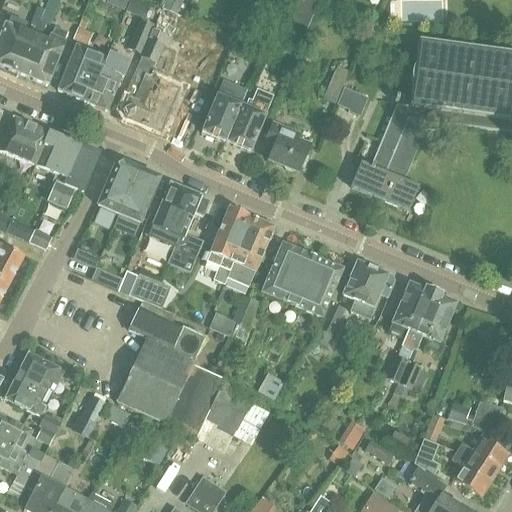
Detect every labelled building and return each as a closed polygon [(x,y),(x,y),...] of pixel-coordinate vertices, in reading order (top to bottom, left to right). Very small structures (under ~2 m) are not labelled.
[(44,11),(41,18),(52,21),(60,0),(48,0),(44,11)] [(166,0),(162,10),(176,16),(183,0),(166,0)] [(285,0),(265,0),(262,7),(277,16),(285,0)] [(284,37),(301,44),(315,12),(319,4),(310,0),(301,0),(299,5),(298,5),(284,37)] [(33,27),(37,29),(39,23),(41,18),(44,11),(38,8),(30,26),(33,27)] [(7,25),(5,24),(0,35),(0,68),(17,76),(35,32),(31,30),(29,34),(24,32),(27,25),(10,17),(7,25)] [(127,50),(141,56),(147,42),(155,26),(154,25),(141,19),(138,22),(127,50)] [(17,76),(46,88),(63,48),(64,49),(66,42),(64,41),(67,34),(54,29),(51,36),(50,35),(47,42),(40,39),(46,26),(39,23),(37,29),(35,32),(17,76)] [(77,30),(83,32),(86,25),(80,23),(77,30)] [(73,41),(87,47),(92,36),(83,32),(77,30),(73,41)] [(147,42),(141,56),(122,99),(126,101),(122,111),(126,121),(159,136),(178,91),(150,79),(164,49),(147,42)] [(350,189),(407,213),(417,189),(403,183),(428,122),(511,133),(511,57),(418,42),(415,66),(413,68),(411,72),(410,80),(412,84),(410,99),(397,98),(397,99),(394,99),(393,103),(395,103),(395,105),(369,169),(360,165),(350,189)] [(76,46),(72,55),(73,55),(57,92),(87,105),(103,68),(102,68),(107,58),(85,49),(76,46)] [(87,105),(106,113),(121,78),(123,79),(129,63),(108,54),(107,58),(102,68),(103,68),(87,105)] [(323,100),(334,105),(349,72),(337,67),(323,100)] [(347,113),(359,118),(367,99),(344,89),(336,105),(348,111),(347,113)] [(225,144),(249,154),(264,118),(271,98),(257,92),(252,103),(249,101),(245,110),(240,108),(225,144)] [(201,134),(225,144),(240,108),(235,106),(239,98),(232,96),(229,103),(216,98),(201,134)] [(0,152),(34,167),(49,134),(12,119),(0,149),(0,152)] [(294,173),(297,174),(308,147),(295,142),(298,136),(271,125),(261,151),(271,155),(268,162),(283,168),(284,171),(291,174),(294,173)] [(52,183),(54,185),(55,183),(63,186),(80,147),(49,134),(34,167),(54,175),(52,183)] [(46,203),(65,211),(74,191),(82,195),(99,155),(80,147),(63,186),(55,183),(54,185),(46,203)] [(118,216),(137,172),(122,165),(114,169),(97,208),(118,216)] [(158,181),(137,172),(118,216),(139,225),(158,181)] [(203,218),(204,213),(208,203),(200,199),(200,198),(168,185),(151,226),(152,226),(147,238),(174,249),(166,265),(189,275),(202,244),(184,236),(193,214),(203,218)] [(209,255),(205,264),(217,269),(212,282),(223,287),(226,281),(225,280),(232,264),(250,220),(227,210),(209,255)] [(0,233),(5,235),(5,234),(10,222),(11,220),(0,215),(0,233)] [(273,229),(269,228),(250,220),(232,264),(254,274),(273,229)] [(33,231),(10,222),(5,234),(28,243),(33,231)] [(29,244),(45,251),(51,239),(35,232),(29,244)] [(0,280),(8,285),(23,257),(0,245),(0,280)] [(260,294),(320,320),(341,271),(281,245),(260,294)] [(99,261),(88,256),(84,266),(95,270),(99,261)] [(349,314),(368,322),(373,310),(372,310),(378,298),(386,301),(394,284),(391,277),(387,276),(356,263),(342,297),(354,302),(349,314)] [(110,276),(105,288),(117,293),(122,281),(110,276)] [(140,304),(161,311),(169,291),(139,279),(137,283),(130,299),(140,304)] [(0,300),(8,285),(0,280),(0,300)] [(233,281),(231,292),(248,295),(250,285),(233,281)] [(408,364),(410,365),(415,353),(413,352),(408,350),(432,294),(424,290),(423,292),(408,285),(391,325),(390,324),(387,332),(400,338),(403,330),(406,332),(401,347),(396,358),(393,357),(384,380),(398,386),(408,364)] [(408,350),(413,352),(415,353),(421,338),(427,341),(423,351),(439,357),(443,347),(438,345),(455,305),(439,299),(440,297),(432,294),(408,350)] [(231,322),(247,329),(259,304),(243,297),(231,322)] [(171,352),(194,362),(204,340),(171,324),(174,317),(161,311),(140,304),(139,308),(127,332),(144,340),(171,352)] [(313,344),(326,349),(331,338),(332,338),(344,312),(330,305),(318,332),(313,344)] [(234,436),(253,445),(268,414),(250,405),(253,399),(221,383),(221,382),(143,346),(116,404),(195,440),(202,424),(232,440),(234,436)] [(15,377),(52,396),(64,373),(27,354),(15,377)] [(421,369),(410,365),(408,364),(398,386),(411,392),(421,369)] [(67,377),(78,384),(83,374),(72,368),(67,377)] [(284,385),(267,376),(264,383),(281,392),(284,385)] [(3,401),(40,419),(52,396),(15,377),(3,401)] [(511,382),(507,381),(501,404),(511,405),(511,382)] [(75,430),(88,436),(104,403),(92,397),(75,430)] [(500,410),(478,403),(470,429),(491,436),(500,410)] [(124,427),(129,416),(120,411),(107,405),(100,418),(123,429),(124,427)] [(469,411),(452,405),(447,421),(464,427),(469,411)] [(129,416),(124,427),(134,432),(139,421),(129,416)] [(0,443),(21,454),(31,433),(0,417),(0,443)] [(38,428),(40,429),(41,428),(55,435),(60,424),(44,417),(38,428)] [(337,443),(351,452),(364,431),(350,422),(337,443)] [(41,428),(40,429),(35,441),(49,448),(55,435),(41,428)] [(462,445),(456,454),(493,478),(507,456),(481,440),(473,452),(462,445)] [(433,446),(422,441),(413,464),(432,477),(437,468),(427,462),(433,446)] [(363,452),(385,466),(391,457),(369,442),(363,452)] [(13,483),(25,489),(38,463),(27,457),(21,454),(0,443),(0,469),(16,477),(13,483)] [(339,447),(328,461),(338,468),(349,455),(339,447)] [(454,483),(480,499),(493,478),(456,454),(451,461),(463,469),(454,483)] [(350,460),(343,471),(353,478),(361,467),(350,460)] [(406,484),(426,498),(416,511),(468,511),(442,494),(445,489),(440,486),(441,485),(405,463),(396,477),(406,484)] [(57,464),(47,483),(40,480),(23,511),(52,511),(63,491),(73,471),(57,464)] [(52,511),(81,511),(86,503),(63,491),(52,511)] [(186,505),(195,511),(212,511),(216,507),(194,493),(186,505)] [(86,503),(81,511),(110,511),(112,508),(90,496),(86,503)] [(310,511),(328,511),(332,506),(320,498),(310,511)] [(259,511),(281,511),(283,510),(267,500),(259,511)] [(134,511),(136,509),(124,501),(118,511),(134,511)]
